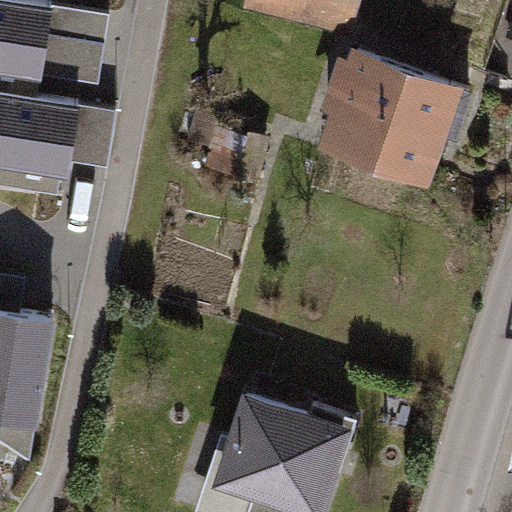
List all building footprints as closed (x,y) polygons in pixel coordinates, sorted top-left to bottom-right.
[(60,5),(32,0),(0,0),(0,72),(46,81),(60,5)] [(262,0),(260,8),(362,35),(372,0),(262,0)] [(505,0),(445,0),(437,32),(493,47),(505,0)] [(491,81),(376,41),(340,143),(455,184),(491,81)] [(83,101),(0,89),(0,168),(72,179),(83,101)] [(61,310),(0,300),(0,411),(45,418),(61,310)] [(324,511),(356,413),(244,376),(213,472),(255,486),(246,511),(297,511),(300,504),(322,511),(324,511)]
